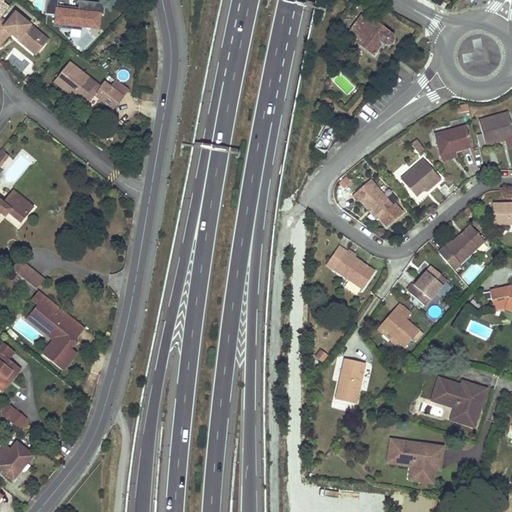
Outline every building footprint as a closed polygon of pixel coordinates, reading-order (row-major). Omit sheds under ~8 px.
[(0,0),(0,16),(9,6),(0,0)] [(46,0),(45,14),(55,15),(55,23),(61,24),(60,28),(72,30),(79,31),(83,31),(84,27),(99,28),(100,14),(103,15),(104,3),(79,1),(78,11),(57,9),(57,0),(46,0)] [(48,40),(15,13),(6,23),(0,17),(0,45),(8,35),(34,57),(48,40)] [(365,18),(361,15),(348,32),(358,40),(356,42),(373,55),(379,46),(382,43),(384,45),(389,45),(393,40),(391,35),(366,16),(365,18)] [(79,38),(79,31),(72,30),(71,37),(79,38)] [(40,62),(54,45),(48,40),(34,57),(40,62)] [(100,86),(70,62),(54,82),(85,107),(94,95),(112,110),(123,96),(104,82),(100,86)] [(32,81),(26,76),(22,81),(27,85),(32,81)] [(511,136),(511,130),(507,113),(479,121),(482,135),(477,136),(480,148),(485,146),(503,142),(502,139),(503,139),(511,136)] [(469,148),(463,125),(433,133),(439,157),(453,153),(469,148)] [(324,155),(338,134),(326,126),(312,147),(324,155)] [(511,136),(503,139),(506,150),(511,148),(511,136)] [(411,145),(419,154),(424,150),(417,140),(411,145)] [(439,157),(441,162),(455,158),(453,153),(439,157)] [(440,181),(422,161),(399,180),(415,198),(424,190),(427,192),(440,181)] [(369,181),(351,197),(356,203),(359,201),(376,222),(378,220),(386,230),(402,216),(394,206),(392,208),(369,181)] [(0,214),(1,213),(5,208),(6,208),(10,212),(22,221),(33,207),(17,194),(13,191),(4,202),(0,198),(0,214)] [(511,204),(492,205),(492,226),(511,225),(511,204)] [(5,208),(1,213),(2,213),(6,217),(10,212),(6,208),(5,208)] [(484,243),(470,227),(451,244),(449,242),(442,248),(444,250),(437,255),(452,272),(484,243)] [(324,268),(333,274),(347,252),(338,246),(324,268)] [(333,274),(361,292),(373,274),(352,260),(354,257),(347,252),(333,274)] [(23,278),(28,283),(36,289),(42,281),(38,279),(35,276),(37,274),(25,265),(17,274),(23,278)] [(424,308),(446,282),(429,268),(413,288),(410,286),(405,293),(424,308)] [(23,278),(17,274),(12,280),(18,284),(23,278)] [(28,283),(23,278),(18,284),(23,289),(28,283)] [(28,283),(23,289),(31,295),(36,289),(28,283)] [(511,287),(489,293),(494,311),(504,309),(511,287)] [(84,328),(38,291),(31,299),(37,305),(31,313),(38,319),(36,321),(54,337),(51,340),(40,354),(60,371),(75,354),(67,348),(84,328)] [(409,315),(398,306),(392,312),(395,315),(381,331),(398,344),(403,349),(418,333),(404,322),(409,315)] [(395,315),(392,312),(376,332),(395,347),(398,344),(381,331),(395,315)] [(38,319),(31,313),(26,319),(51,340),(54,337),(36,321),(38,319)] [(15,329),(32,342),(38,334),(21,321),(15,329)] [(15,352),(0,341),(0,387),(9,377),(12,380),(13,380),(21,370),(9,360),(15,352)] [(328,354),(320,349),(315,355),(323,361),(328,354)] [(356,405),(364,363),(342,359),(335,401),(356,405)] [(473,424),(485,387),(462,379),(461,383),(439,375),(431,397),(454,405),(452,409),(459,411),(457,419),(473,424)] [(9,377),(0,387),(0,389),(3,392),(13,380),(12,380),(9,377)] [(15,409),(7,403),(0,412),(0,414),(7,420),(19,429),(28,418),(16,409),(15,409)] [(459,411),(452,409),(450,416),(457,419),(459,411)] [(442,444),(390,438),(387,460),(411,463),(410,469),(416,470),(415,478),(432,480),(434,465),(431,465),(432,458),(440,459),(442,444)] [(0,468),(13,480),(23,468),(33,457),(16,443),(11,449),(1,460),(0,461),(0,468)] [(0,450),(0,458),(1,460),(11,449),(5,444),(0,450)]
